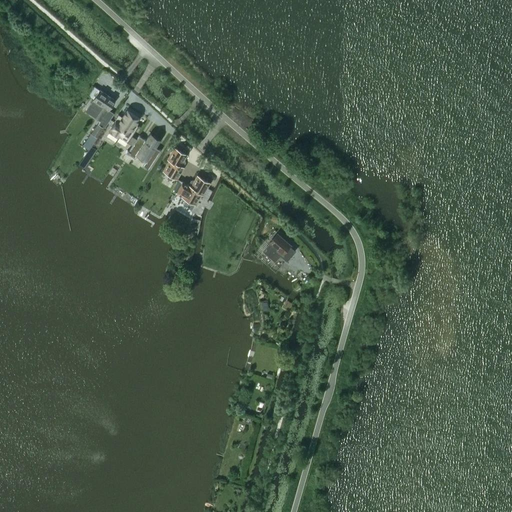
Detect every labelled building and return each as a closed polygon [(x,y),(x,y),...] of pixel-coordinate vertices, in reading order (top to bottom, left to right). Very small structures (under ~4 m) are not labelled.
[(99,90),(86,110),(100,120),(97,124),(103,128),(113,114),(108,110),(114,100),(99,90)] [(119,136),(127,142),(131,136),(138,125),(137,125),(134,123),(138,117),(127,110),(122,116),(120,115),(118,114),(113,120),(115,121),(108,132),(118,138),(119,136)] [(97,124),(88,137),(94,141),(103,128),(97,124)] [(127,150),(126,152),(135,158),(138,153),(146,158),(142,165),(148,169),(160,150),(155,146),(160,139),(149,131),(144,139),(139,135),(128,151),(127,150)] [(169,159),(163,170),(165,171),(164,173),(174,179),(175,177),(177,178),(183,167),(181,166),(185,160),(183,159),(186,154),(174,147),(167,158),(169,159)] [(175,191),(175,192),(183,197),(185,198),(184,200),(185,200),(185,201),(183,204),(186,206),(186,207),(187,208),(188,207),(191,209),(195,203),(201,192),(203,193),(209,182),(205,180),(197,175),(194,180),(192,179),(189,185),(187,184),(181,181),(175,191)] [(181,181),(177,178),(171,189),(175,191),(181,181)] [(189,230),(197,232),(200,220),(192,218),(189,230)] [(219,240),(222,230),(210,226),(207,236),(219,240)] [(295,251),(288,245),(277,234),(269,243),(262,251),(274,261),(279,255),(286,261),(295,251)]
